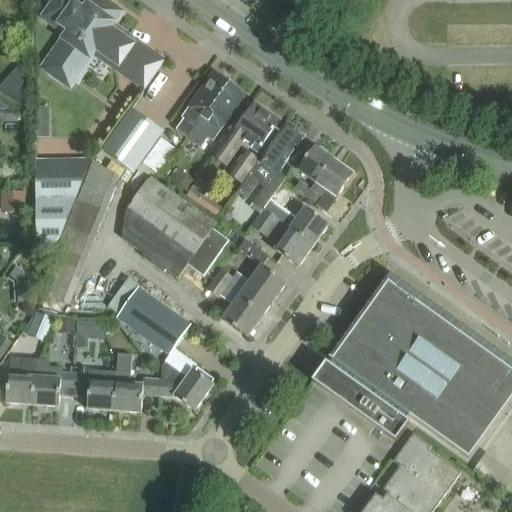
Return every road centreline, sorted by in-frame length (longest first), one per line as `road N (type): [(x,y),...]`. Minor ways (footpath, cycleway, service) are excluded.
road 1 (residential): [(211,453),(289,327),(349,261),(413,222)]
road 2 (primary): [(421,137),(200,0)]
road 3 (residential): [(211,453),(0,442)]
